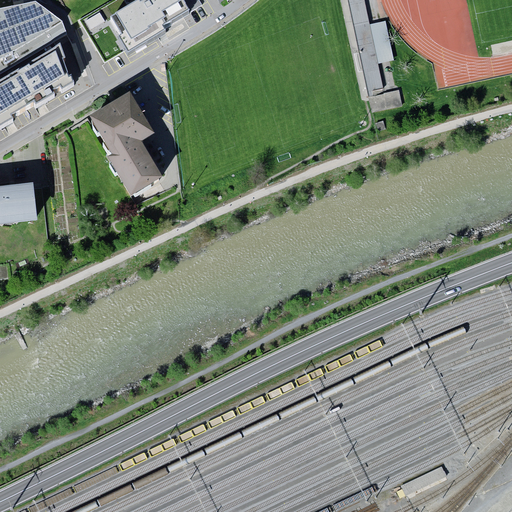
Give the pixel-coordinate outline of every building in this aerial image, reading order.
[(111,0),(79,20),(104,64),(124,52),(127,57),(165,35),(163,32),(202,7),(198,0),(111,0)] [(347,0),(368,97),(384,93),(378,64),(370,24),(364,0),(347,0)] [(0,8),(0,75),(67,35),(63,22),(35,2),(0,8)] [(385,21),(370,24),(378,64),(394,60),(385,21)] [(3,82),(20,109),(63,83),(46,54),(3,82)] [(0,120),(20,109),(3,82),(0,83),(0,120)] [(384,93),(368,97),(371,113),(372,113),(402,106),(399,90),(384,93)] [(90,123),(112,160),(141,147),(155,138),(131,98),(90,123)] [(383,121),(375,123),(378,132),(386,129),(383,121)] [(141,147),(112,160),(109,163),(131,197),(160,179),(141,147)] [(0,226),(38,221),(34,186),(0,188),(0,226)] [(441,467),(401,486),(405,496),(446,477),(441,467)]
